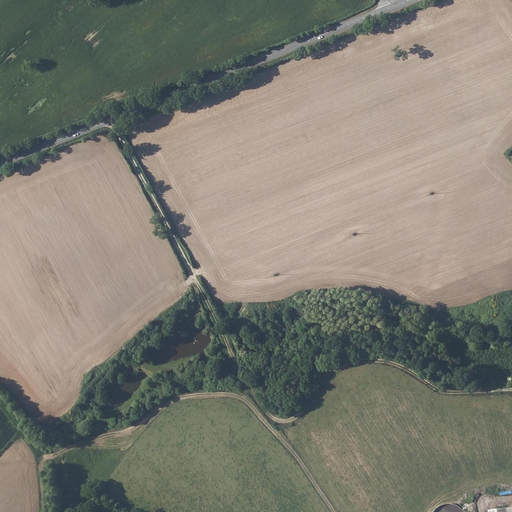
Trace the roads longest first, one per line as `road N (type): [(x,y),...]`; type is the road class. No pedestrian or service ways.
road 1 (track): [(111,119),(266,414),(299,414),(328,370),(348,362),(403,366),(435,389),(511,391)]
road 2 (secondary): [(392,7),(0,163)]
